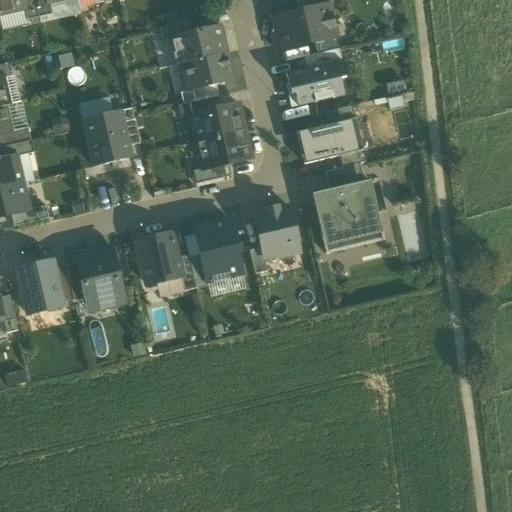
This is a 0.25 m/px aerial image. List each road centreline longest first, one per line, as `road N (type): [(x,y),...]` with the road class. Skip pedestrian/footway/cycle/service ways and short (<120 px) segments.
road 1 (track): [(419,0),(483,511)]
road 2 (residential): [(245,0),(240,12),(276,174),(0,245)]
